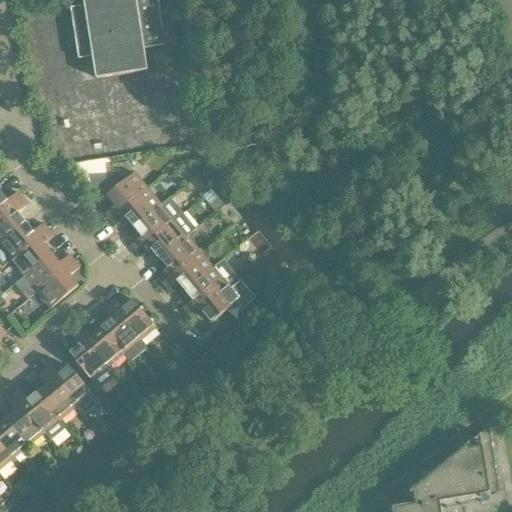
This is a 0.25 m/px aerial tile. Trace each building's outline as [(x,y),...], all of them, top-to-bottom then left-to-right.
[(83,0),(85,7),(71,9),(79,60),(93,58),(96,80),(148,72),(144,50),(166,47),(158,0),(83,0)] [(106,215),(111,221),(148,190),(134,174),(121,185),(113,176),(95,191),(103,201),(107,197),(115,207),(106,215)] [(126,219),(133,229),(161,206),(148,190),(111,221),(116,227),(126,219)] [(0,218),(23,200),(18,194),(8,202),(0,191),(0,218)] [(131,247),(137,253),(183,214),(170,199),(161,206),(133,229),(141,239),(131,247)] [(0,218),(0,245),(26,224),(18,214),(28,206),(23,200),(0,218)] [(152,251),(159,260),(187,238),(196,230),(183,214),(137,253),(142,259),(152,251)] [(0,266),(2,270),(12,262),(49,231),(44,225),(34,233),(26,224),(0,245),(0,266)] [(12,262),(24,278),(52,255),(44,246),(54,238),(49,231),(12,262)] [(157,278),(162,284),(200,254),(187,238),(159,260),(167,270),(157,278)] [(177,282),(185,292),(213,269),(200,254),(162,284),(168,291),(177,282)] [(28,301),(37,294),(75,263),(70,257),(60,265),(52,255),(24,278),(15,285),(28,301)] [(183,310),(188,316),(235,277),(222,262),(213,269),(185,292),(193,301),(183,310)] [(75,263),(37,294),(51,310),(79,287),(70,277),(80,269),(75,263)] [(235,277),(188,316),(202,332),(238,303),(243,308),(253,299),(235,277)] [(115,300),(109,305),(140,342),(156,329),(133,301),(123,310),(115,300)] [(111,320),(101,328),(124,355),(130,363),(146,350),(140,342),(109,305),(103,310),(111,320)] [(84,326),(78,331),(109,368),(124,355),(101,328),(92,336),(84,326)] [(80,346),(69,355),(92,382),(100,391),(116,377),(111,371),(109,368),(78,331),(71,336),(80,346)] [(51,366),(45,371),(76,409),(78,412),(83,417),(100,404),(92,395),(70,367),(59,376),(51,366)] [(47,386),(37,394),(60,422),(76,409),(45,371),(39,376),(47,386)] [(20,392),(13,397),(44,434),(51,442),(67,429),(60,422),(37,394),(28,402),(20,392)] [(15,412),(6,420),(29,447),(44,434),(13,397),(7,402),(15,412)] [(0,444),(13,460),(29,447),(6,420),(0,424),(0,444)] [(488,429),(410,493),(410,495),(413,494),(415,505),(392,509),(393,511),(462,511),(462,508),(483,505),(481,496),(499,493),(488,429)] [(0,471),(13,460),(0,444),(0,471)]
